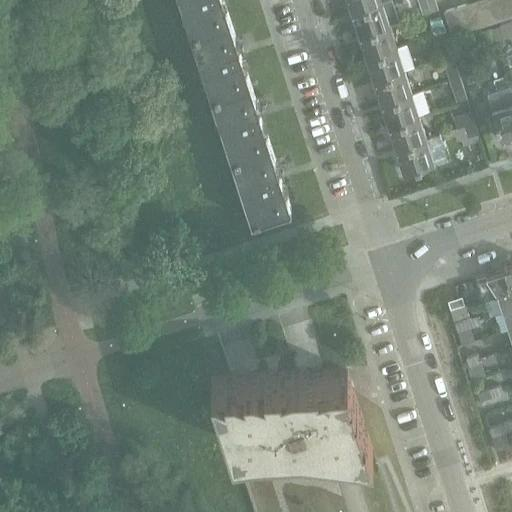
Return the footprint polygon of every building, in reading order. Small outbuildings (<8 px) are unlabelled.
[(231,21),(223,0),(180,0),(191,34),(231,21)] [(347,0),(351,11),(382,1),(381,0),(347,0)] [(386,0),(382,1),(351,11),(358,34),(390,24),(398,22),(390,0),(386,0)] [(435,0),(420,0),(425,13),(438,9),(435,0)] [(489,0),(479,0),(478,1),(486,25),(497,22),(489,0)] [(501,0),(489,0),(497,22),(508,18),(501,0)] [(511,0),(501,0),(508,18),(511,16),(511,0)] [(478,1),(467,4),(475,29),(486,25),(478,1)] [(467,4),(455,8),(463,33),(475,29),(467,4)] [(452,36),(463,33),(455,8),(444,11),(452,36)] [(431,23),(435,35),(445,31),(442,19),(431,23)] [(251,84),(239,46),(231,21),(191,34),(211,96),(251,84)] [(511,21),(503,25),(492,28),(495,38),(496,41),(511,35),(511,21)] [(390,24),(358,34),(366,57),(397,47),(390,24)] [(480,32),(483,42),(495,38),(492,28),(480,32)] [(435,35),(432,35),(436,48),(449,44),(445,31),(435,35)] [(397,47),(366,57),(373,80),(404,70),(414,67),(406,44),(397,47)] [(473,62),(462,65),(468,83),(479,80),(473,62)] [(446,69),(450,80),(460,77),(456,65),(446,69)] [(404,70),(373,80),(380,103),(412,93),(404,70)] [(460,77),(450,80),(453,92),(464,88),(460,77)] [(271,146),(256,100),(251,84),(211,96),(231,158),(271,146)] [(412,93),(380,103),(388,126),(419,116),(430,112),(423,90),(423,89),(412,93)] [(511,91),(511,90),(487,98),(501,141),(511,137),(511,91)] [(471,111),(453,117),(457,129),(464,126),(475,123),(471,111)] [(419,116),(388,126),(395,149),(427,138),(419,116)] [(475,123),(464,126),(468,137),(478,133),(475,123)] [(427,138),(395,149),(403,172),(447,158),(440,134),(427,138)] [(291,208),(276,161),(271,146),(231,158),(251,221),(291,208)] [(505,269),(476,278),(483,299),(498,294),(511,289),(511,262),(504,265),(505,269)] [(511,289),(498,294),(504,312),(511,309),(511,289)] [(462,296),(453,299),(448,301),(450,309),(465,304),(462,296)] [(479,317),(467,320),(470,329),(481,325),(479,317)] [(470,329),(467,320),(456,324),(459,333),(470,329)] [(478,354),(467,358),(470,366),(481,363),(478,354)] [(232,376),(211,377),(233,444),(254,511),(393,511),(373,449),(347,370),(327,371),(232,376)] [(500,386),(489,389),(491,398),(503,394),(500,386)] [(491,398),(489,389),(477,393),(480,401),(491,398)] [(511,422),(511,421),(500,425),(503,433),(505,433),(511,430),(511,422)] [(503,433),(500,425),(489,429),(490,433),(491,437),(503,433)] [(509,447),(505,433),(503,433),(491,437),(490,433),(495,451),(509,447)]
